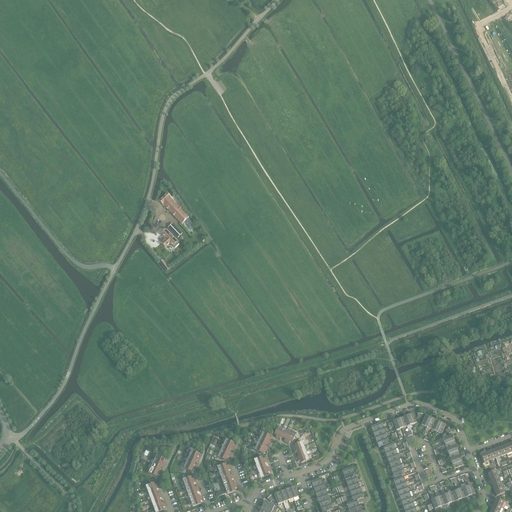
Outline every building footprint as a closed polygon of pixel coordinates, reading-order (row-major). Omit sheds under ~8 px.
[(171,198),(167,194),(159,201),(163,205),(163,206),(165,208),(166,208),(182,224),(188,218),(175,204),(172,201),(170,199),(171,198)] [(178,238),(182,234),(173,224),(168,228),(178,238)] [(151,225),(149,233),(151,234),(156,235),(159,228),(153,226),(151,225)] [(177,242),(166,230),(161,234),(166,239),(162,243),(164,245),(164,246),(166,248),(170,243),(173,246),(174,246),(175,247),(179,244),(177,242)] [(169,269),(163,261),(160,263),(166,271),(169,269)] [(412,415),(409,416),(412,425),(417,423),(413,413),(411,414),(412,415)] [(421,425),(426,428),(430,419),(427,417),(428,416),(426,415),(421,425)] [(412,425),(409,416),(405,417),(405,416),(403,417),(407,427),(412,425)] [(402,419),(399,420),(402,429),(407,427),(403,417),(401,417),(402,419)] [(434,420),(430,419),(426,428),(431,430),(436,420),(434,419),(434,420)] [(397,431),(402,429),(399,420),(395,421),(395,420),(393,421),(397,431)] [(436,432),(440,423),(437,422),(438,421),(436,420),(431,430),(436,432)] [(372,429),(373,432),(383,429),(381,423),(370,428),(371,430),(372,429)] [(443,425),(440,423),(436,432),(441,434),(446,425),(444,424),(443,425)] [(275,438),(278,439),(283,429),(278,427),(274,435),(277,436),(275,438)] [(281,438),(283,439),(287,431),(283,429),(278,439),(280,440),(281,438)] [(373,432),(372,433),(373,435),(374,434),(375,437),(385,434),(383,429),(373,432)] [(262,433),(260,437),(271,442),(272,439),(269,438),(270,436),(262,433)] [(296,435),(291,433),(286,443),(289,444),(290,442),(292,443),(296,435)] [(377,443),(387,439),(385,434),(375,437),(374,438),(375,440),(376,439),(377,443)] [(445,444),(454,440),(453,437),(454,437),(453,435),(443,439),(445,444)] [(389,444),(387,439),(377,443),(376,443),(377,445),(378,445),(379,448),(389,444)] [(226,440),(224,444),(235,449),(236,446),(233,445),(234,443),(226,440)] [(447,449),(457,445),(456,443),(455,444),(454,440),(445,444),(447,449)] [(258,441),(256,446),(267,451),(268,448),(265,447),(266,445),(258,441)] [(295,447),(293,448),(293,451),(304,447),(303,442),(294,445),(295,447)] [(386,453),(396,449),(394,444),(383,448),(383,450),(384,450),(386,453)] [(449,454),(458,451),(457,447),(458,447),(457,445),(447,449),(449,454)] [(266,453),(267,451),(256,446),(254,450),(262,454),(263,452),(266,453)] [(498,448),(501,457),(507,455),(504,446),(498,448)] [(222,448),(220,453),(231,458),(232,455),(229,454),(230,452),(222,448)] [(492,450),(496,459),(501,457),(498,448),(492,450)] [(388,458),(398,454),(396,449),(386,453),(385,453),(385,455),(386,455),(388,458)] [(192,450),(190,455),(200,460),(201,457),(199,456),(199,454),(192,450)] [(487,452),(490,461),(496,459),(492,450),(487,452)] [(296,457),(297,460),(308,456),(306,451),(298,454),(299,456),(296,457)] [(450,459),(461,455),(460,453),(459,454),(458,451),(449,454),(450,459)] [(484,463),(490,461),(487,452),(481,455),(484,463)] [(231,458),(220,453),(218,457),(226,461),(227,459),(229,460),(231,458)] [(388,458),(386,458),(387,460),(388,460),(389,463),(400,459),(398,454),(388,458)] [(452,464),(461,461),(460,457),(461,457),(461,455),(450,459),(452,464)] [(157,456),(155,460),(165,465),(166,462),(164,461),(165,459),(157,456)] [(188,459),(186,463),(196,468),(197,466),(195,465),(195,463),(188,459)] [(389,463),(388,463),(389,465),(390,465),(391,468),(402,464),(400,459),(389,463)] [(256,465),(257,469),(266,466),(265,464),(268,463),(267,461),(256,465)] [(454,469),(465,466),(464,464),(463,464),(461,461),(452,464),(454,469)] [(195,471),(196,468),(186,463),(183,468),(191,472),(192,469),(195,471)] [(161,468),(153,464),(151,469),(161,474),(162,471),(160,470),(161,468)] [(391,468),(390,468),(391,470),(392,470),(393,473),(403,469),(402,464),(391,468)] [(342,471),(344,477),(355,473),(354,471),(355,470),(354,469),(353,469),(353,467),(342,471)] [(219,472),(221,476),(229,473),(228,471),(231,470),(230,468),(219,472)] [(160,476),(161,474),(151,469),(149,474),(157,477),(158,475),(160,476)] [(405,475),(403,469),(393,473),(392,473),(393,476),(394,475),(395,478),(405,475)] [(259,474),(261,479),(269,476),(268,473),(271,472),(270,470),(259,474)] [(488,474),(490,480),(499,476),(496,471),(488,474)] [(355,473),(344,477),(346,482),(356,478),(356,476),(357,475),(356,474),(355,474),(355,473)] [(492,485),(501,482),(499,476),(490,480),(492,485)] [(233,477),(223,481),(224,485),(232,482),(232,480),(234,479),(233,477)] [(396,486),(406,482),(404,477),(393,481),(394,483),(395,483),(396,486)] [(356,478),(346,482),(348,487),(358,483),(358,481),(359,481),(358,479),(357,479),(356,478)] [(312,485),(313,488),(324,484),(322,479),(310,483),(311,485),(312,485)] [(185,485),(186,489),(194,486),(194,484),(196,483),(196,481),(185,485)] [(396,486),(395,486),(396,488),(398,491),(408,487),(406,482),(396,486)] [(492,485),(494,491),(503,488),(501,482),(492,485)] [(358,483),(348,487),(350,492),(360,488),(359,486),(361,486),(360,484),(359,485),(358,483)] [(314,490),(315,493),(325,489),(324,484),(313,488),(312,488),(313,490),(314,490)] [(472,485),(467,487),(470,496),(473,495),(474,496),(476,495),(472,485)] [(238,488),(237,486),(226,490),(228,495),(236,492),(235,489),(238,488)] [(159,489),(158,487),(148,491),(149,495),(157,492),(157,490),(159,489)] [(299,497),(295,487),(293,488),(292,487),(291,487),(291,488),(290,489),(293,499),(299,497)] [(398,491),(397,491),(397,493),(398,493),(399,496),(410,492),(408,487),(398,491)] [(462,489),(466,499),(467,498),(467,497),(470,496),(467,487),(462,489)] [(285,491),(288,501),(293,499),(290,489),(288,490),(287,488),(286,489),(286,490),(285,491)] [(360,488),(350,492),(352,497),(362,493),(361,491),(362,491),(362,489),(361,490),(360,488)] [(503,488),(494,491),(496,497),(505,494),(503,488)] [(316,495),(317,498),(327,494),(325,489),(315,493),(314,493),(315,495),(316,495)] [(457,491),(460,500),(463,499),(464,500),(466,499),(462,489),(457,491)] [(188,494),(190,498),(198,495),(197,493),(200,492),(199,490),(188,494)] [(280,493),(283,503),(288,501),(285,491),(283,491),(282,490),(281,491),(281,492),(280,493)] [(452,493),(456,503),(457,502),(457,501),(460,500),(457,491),(452,493)] [(283,503),(280,493),(278,493),(277,492),(276,493),(276,494),(274,494),(278,505),(283,503)] [(399,496),(398,496),(399,498),(400,498),(401,501),(411,497),(410,492),(399,496)] [(357,501),(364,498),(363,496),(364,496),(364,494),(363,495),(362,493),(352,497),(354,502),(357,501)] [(447,495),(450,504),(453,502),(454,504),(456,503),(452,493),(447,495)] [(317,500),(319,503),(329,499),(327,494),(317,498),(316,498),(317,500)] [(442,496),(445,507),(447,506),(447,505),(450,504),(447,495),(442,496)] [(163,498),(162,496),(151,500),(152,504),(161,501),(160,499),(163,498)] [(437,498),(440,507),(443,506),(444,507),(445,507),(442,496),(437,498)] [(401,501),(400,501),(401,503),(402,503),(403,506),(413,502),(411,497),(401,501)] [(431,500),(435,511),(437,510),(437,509),(440,507),(437,498),(431,500)] [(203,501),(202,499),(191,503),(193,507),(201,504),(200,502),(203,501)] [(319,505),(321,508),(331,504),(329,499),(319,503),(318,503),(318,505),(319,505)] [(497,499),(494,504),(502,508),(505,502),(497,499)] [(263,506),(272,511),(275,506),(265,501),(264,503),(263,503),(262,504),(263,505),(263,506)] [(354,502),(347,504),(349,510),(359,506),(358,504),(360,503),(359,502),(358,502),(357,501),(354,502)] [(403,506),(402,506),(403,508),(404,508),(405,511),(415,508),(413,502),(403,506)]
